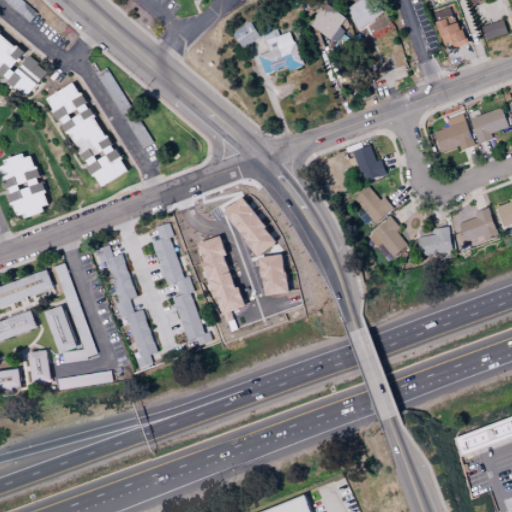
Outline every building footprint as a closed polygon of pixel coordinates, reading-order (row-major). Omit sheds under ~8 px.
[(379,16),(370,0),(358,0),(345,8),(356,28),(379,16)] [(335,43),(345,30),(340,26),(346,18),(325,2),(309,23),(335,43)] [(439,21),(438,21),(444,49),(462,45),(454,7),(437,11),(439,21)] [(480,27),(485,41),(506,33),(502,19),(480,27)] [(234,31),(241,47),(260,39),(253,22),(234,31)] [(292,31),(280,35),(278,29),(263,34),(270,55),(275,68),(286,64),(288,70),(303,66),(292,31)] [(24,51),(0,32),(0,73),(29,94),(46,71),(27,56),(15,72),(11,69),(24,51)] [(108,67),(97,73),(140,149),(151,143),(108,67)] [(48,96),(97,188),(125,173),(76,82),(48,96)] [(476,143),(492,140),(490,132),(506,128),(502,109),(470,116),(476,143)] [(433,131),(439,152),(458,147),(459,150),(472,146),(463,114),(445,119),(448,127),(433,131)] [(380,159),(375,161),(369,144),(351,151),(362,182),(385,173),(380,159)] [(47,210),(33,153),(0,161),(0,174),(4,192),(8,192),(14,217),(47,210)] [(393,208),(383,196),(379,200),(367,186),(352,198),(373,224),(393,208)] [(511,200),(495,207),(502,227),(511,223),(511,194),(511,195),(511,199),(511,200)] [(257,256),(270,246),(271,247),(274,244),(276,241),(265,228),(267,227),(242,196),(222,211),(246,240),(244,240),(257,256)] [(473,212),(474,218),(458,223),(462,234),(465,245),(497,234),(488,207),(473,212)] [(384,261),(407,246),(390,218),(366,234),(384,261)] [(168,222),(174,236),(169,238),(184,276),(187,275),(193,291),(189,293),(204,333),(208,331),(211,340),(198,345),(195,338),(188,340),(171,297),(179,294),(176,286),(175,287),(174,283),(167,286),(150,242),(158,239),(154,227),(168,222)] [(417,237),(420,256),(451,251),(448,226),(432,229),(433,234),(417,237)] [(197,244),(220,235),(227,255),(225,256),(236,286),(238,285),(246,306),(231,311),(238,330),(232,332),(228,321),(226,322),(221,308),(217,309),(216,305),(219,303),(216,296),(213,297),(210,289),(207,290),(205,285),(208,283),(205,275),(202,276),(200,271),(203,270),(200,261),(203,260),(201,254),(197,255),(196,250),(199,249),(197,244)] [(123,253),(112,256),(109,245),(93,250),(99,269),(108,267),(118,303),(120,302),(136,359),(138,367),(152,363),(149,354),(156,352),(143,308),(133,311),(129,299),(136,297),(123,253)] [(258,257),(261,278),(262,277),(265,296),(289,292),(286,271),(284,271),(281,254),(258,257)] [(0,286),(0,306),(53,290),(47,271),(0,286)] [(70,280),(61,283),(83,351),(77,353),(79,358),(95,353),(91,339),(89,340),(70,280)] [(44,311),(59,353),(77,347),(62,305),(44,311)] [(0,340),(37,329),(31,311),(0,320),(0,340)] [(31,383),(49,382),(47,351),(28,352),(31,383)] [(0,389),(20,388),(19,369),(0,370),(0,389)] [(511,417),(453,436),(459,453),(511,436),(511,417)] [(261,511),(304,495),(310,511),(261,511)]
